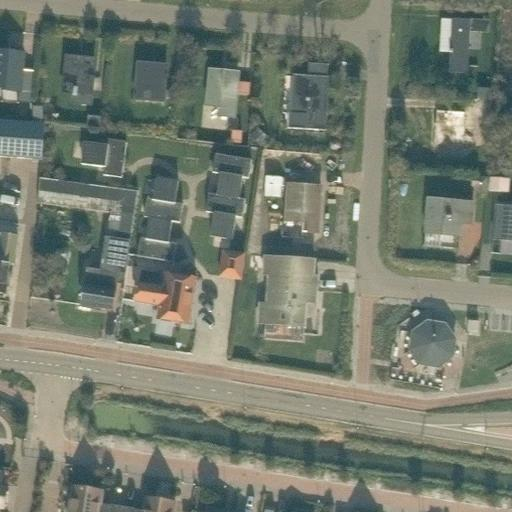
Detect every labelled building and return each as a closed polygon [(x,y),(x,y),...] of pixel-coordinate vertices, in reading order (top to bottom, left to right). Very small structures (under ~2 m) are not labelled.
[(468,68),(470,21),(452,20),(452,22),(451,51),(449,51),(449,54),(451,54),(451,66),(449,66),(449,67),(468,68)] [(482,33),(483,22),(471,22),(470,32),(482,33)] [(0,87),(2,87),(2,89),(4,90),(3,92),(19,93),(31,94),(31,89),(33,72),(22,71),(22,67),(23,54),(11,53),(12,47),(10,47),(10,53),(0,51),(0,87)] [(83,60),(83,54),(82,54),(82,59),(68,58),(67,58),(63,93),(74,94),(73,104),(91,105),(95,61),(83,60)] [(154,66),(155,61),(154,60),(153,66),(139,65),(139,64),(138,64),(135,99),(145,100),(145,103),(148,103),(149,96),(163,97),(162,106),(163,106),(166,67),(154,66)] [(226,73),(227,67),(226,67),(225,73),(211,71),(210,71),(207,106),(217,107),(217,109),(219,109),(219,117),(234,119),(238,74),(226,73)] [(327,80),(301,78),(295,78),(292,114),(288,114),(287,129),(324,132),(327,80)] [(249,84),(238,84),(238,95),(248,96),(249,84)] [(471,102),(471,114),(492,115),(493,103),(471,102)] [(438,112),(437,112),(436,125),(434,125),(433,145),(445,146),(448,146),(449,142),(462,143),(462,149),(463,149),(463,144),(473,144),(474,129),(464,128),(465,114),(438,112)] [(44,125),(0,120),(0,149),(10,151),(9,159),(41,162),(44,125)] [(122,179),(127,143),(108,141),(107,146),(85,143),(82,166),(104,169),(103,177),(122,179)] [(217,196),(239,199),(243,179),(248,180),(251,161),(216,155),(212,174),(221,175),(217,196)] [(487,179),(473,177),(472,188),(476,193),(480,193),(487,194),(488,179),(487,179)] [(175,204),(178,182),(156,178),(153,200),(147,200),(144,218),(150,219),(172,223),(180,224),(183,205),(175,204)] [(127,276),(139,192),(41,179),(37,204),(109,214),(101,272),(117,275),(127,276)] [(507,181),(491,179),(490,191),(506,192),(507,181)] [(318,234),(320,187),(288,186),(286,223),(312,224),(312,233),(308,233),(308,234),(318,234)] [(245,200),(239,199),(217,196),(209,194),(206,213),(214,214),(210,236),(232,240),(236,218),(242,219),(245,200)] [(458,202),(458,203),(428,201),(428,202),(430,202),(427,233),(425,232),(425,233),(459,237),(459,236),(456,235),(457,226),(462,223),(470,224),(471,204),(459,203),(459,202),(458,202)] [(511,241),(511,208),(496,207),(493,240),(511,241)] [(168,243),(172,223),(150,219),(146,240),(140,239),(137,258),(173,263),(176,245),(168,243)] [(18,238),(3,235),(0,234),(0,293),(5,294),(8,277),(12,278),(18,238)] [(240,280),(244,255),(223,252),(220,277),(240,280)] [(263,269),(264,258),(252,256),(251,268),(263,269)] [(259,305),(258,324),(265,325),(264,340),(303,342),(304,327),(305,312),(300,312),(301,303),(316,304),(317,292),(318,278),(313,278),(314,262),(286,260),(265,258),(264,275),(269,275),(267,305),(259,305)] [(117,275),(101,272),(87,270),(85,286),(81,306),(112,311),(115,290),(117,275)] [(159,307),(164,276),(142,272),(140,285),(138,285),(135,303),(159,307)] [(164,275),(164,276),(159,307),(157,320),(188,325),(196,280),(164,275)] [(455,340),(445,326),(428,323),(413,334),(410,351),(421,365),(438,368),(452,358),(455,340)] [(477,326),(469,325),(467,325),(466,335),(476,336),(477,326)] [(73,488),(69,511),(121,511),(122,508),(110,506),(110,507),(100,505),(102,492),(73,488)] [(122,508),(121,511),(174,511),(176,504),(146,499),(144,511),(135,510),(135,509),(122,508)]
